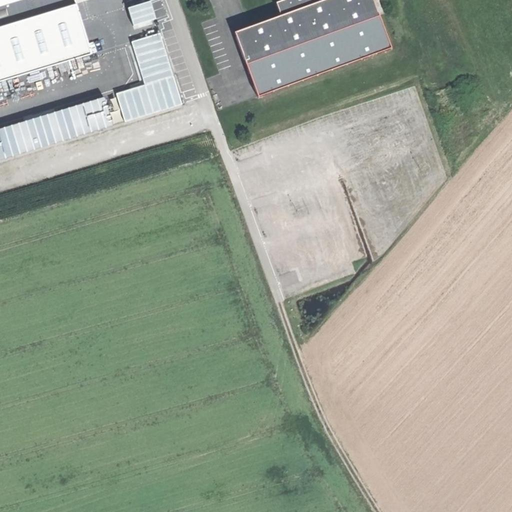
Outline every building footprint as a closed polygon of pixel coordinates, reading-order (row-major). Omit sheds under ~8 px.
[(0,0),(0,17),(56,0),(0,0)] [(0,80),(91,52),(74,0),(56,0),(0,17),(0,80)] [(275,0),(280,13),(233,30),(256,94),(389,47),(373,0),(275,0)] [(129,8),(135,27),(157,20),(151,1),(129,8)] [(117,93),(126,123),(183,105),(161,33),(133,42),(146,84),(117,93)] [(116,94),(0,125),(0,157),(124,123),(116,94)]
